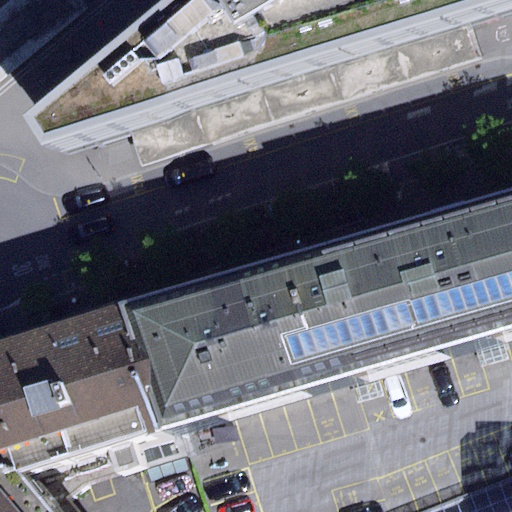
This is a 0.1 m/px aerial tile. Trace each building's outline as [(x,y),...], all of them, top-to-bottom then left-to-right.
[(16,0),(0,14),(0,82),(99,0),(16,0)] [(511,12),(511,0),(201,0),(49,130),(67,154),(511,12)] [(511,187),(348,235),(386,363),(511,326),(511,187)] [(115,304),(152,432),(386,363),(348,235),(115,304)] [(0,471),(14,468),(106,442),(111,464),(137,457),(130,435),(152,432),(115,304),(0,338),(0,471)] [(49,511),(14,468),(0,471),(0,511),(49,511)] [(511,511),(511,471),(405,511),(511,511)]
